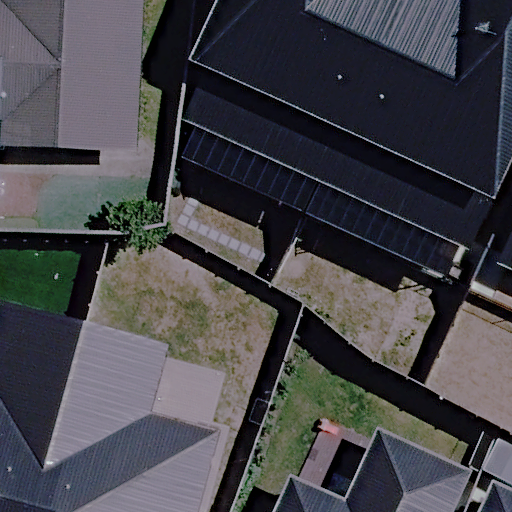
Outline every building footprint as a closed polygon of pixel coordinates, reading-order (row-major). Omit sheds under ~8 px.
[(0,0),(0,210),(4,210),(7,154),(145,160),(151,0),(0,0)] [(316,187),(400,0),(213,0),(183,68),(204,77),(181,127),(316,187)] [(464,253),(511,145),(511,0),(400,0),(316,187),(464,253)] [(511,226),(494,267),(511,275),(511,226)] [(0,511),(22,511),(76,327),(0,305),(0,511)] [(162,351),(76,327),(22,511),(194,511),(215,439),(143,419),(162,351)] [(444,511),(461,476),(376,438),(344,509),(288,483),(274,511),(444,511)] [(477,511),(511,511),(511,496),(489,487),(477,511)]
